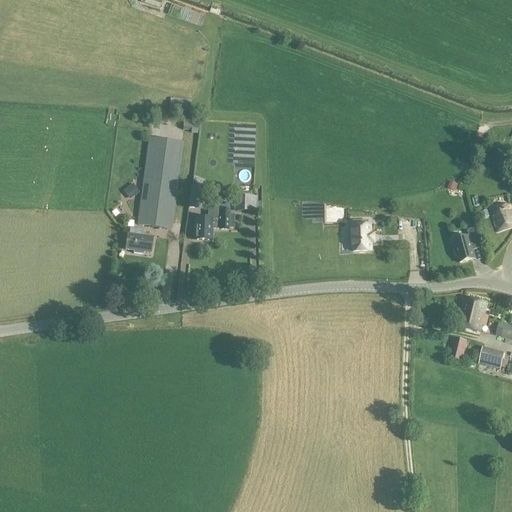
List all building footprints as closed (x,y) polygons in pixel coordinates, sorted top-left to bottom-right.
[(162,2),(156,0),(141,0),(140,3),(144,4),(145,3),(160,9),(162,2)] [(191,100),(171,99),(170,112),(190,113),(191,100)] [(201,120),(184,120),(183,131),(199,132),(199,131),(200,131),(201,120)] [(491,138),(479,134),(475,145),(487,149),(491,138)] [(184,143),(149,139),(138,226),(172,231),(184,143)] [(191,186),(188,209),(203,211),(206,188),(191,186)] [(257,198),(234,197),(234,212),(257,213),(257,198)] [(324,205),(303,203),(303,220),(314,220),(314,224),(324,224),(324,205)] [(511,228),(511,212),(509,204),(490,209),(497,233),(511,228)] [(212,230),(221,230),(221,231),(229,231),(229,215),(230,215),(230,210),(212,210),(211,220),(195,220),(195,241),(212,241),(212,230)] [(372,236),(370,236),(370,227),(352,227),(353,253),(371,252),(370,243),(372,243),(372,236)] [(468,231),(470,237),(454,241),(455,249),(454,249),(455,256),(457,256),(459,264),(475,260),(472,246),(478,244),(475,230),(468,231)] [(143,256),(144,253),(151,254),(153,238),(128,235),(126,251),(134,252),(133,255),(143,256)] [(487,305),(465,299),(458,327),(481,333),(482,326),(487,327),(489,318),(485,317),(487,305)] [(511,327),(499,324),(496,337),(511,341),(511,327)] [(450,359),(463,362),(467,342),(454,338),(450,359)] [(505,354),(483,349),(480,365),(501,370),(505,354)]
